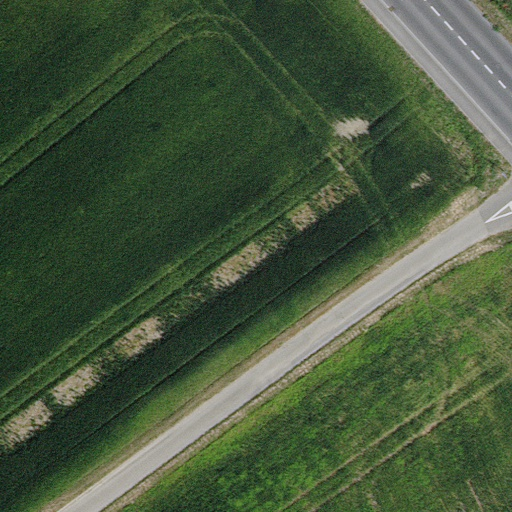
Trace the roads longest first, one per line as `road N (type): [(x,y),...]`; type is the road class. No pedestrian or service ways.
road 1 (unclassified): [(84,511),(511,210)]
road 2 (secondary): [(428,0),(511,90)]
